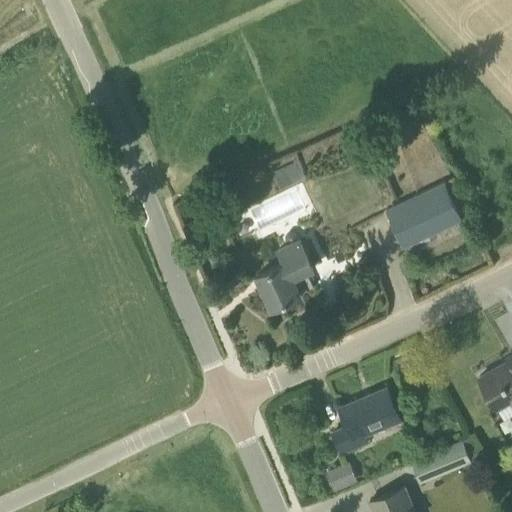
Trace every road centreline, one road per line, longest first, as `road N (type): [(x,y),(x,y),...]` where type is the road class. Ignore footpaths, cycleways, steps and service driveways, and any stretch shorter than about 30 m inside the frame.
road 1 (unclassified): [(233,400),(56,0)]
road 2 (residential): [(233,400),(511,274)]
road 3 (unclassified): [(0,510),(233,400)]
road 4 (residential): [(279,511),(233,400)]
